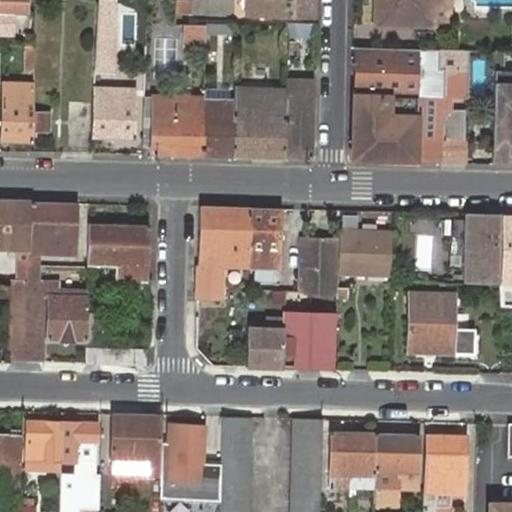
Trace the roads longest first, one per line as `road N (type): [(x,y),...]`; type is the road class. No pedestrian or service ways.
road 1 (residential): [(174,385),(511,397)]
road 2 (residential): [(174,385),(175,180)]
road 3 (residential): [(336,0),(332,183)]
road 4 (tertiary): [(332,183),(511,187)]
road 5 (tertiary): [(0,176),(175,180)]
road 6 (residential): [(0,382),(174,385)]
road 7 (tertiary): [(175,180),(332,183)]
